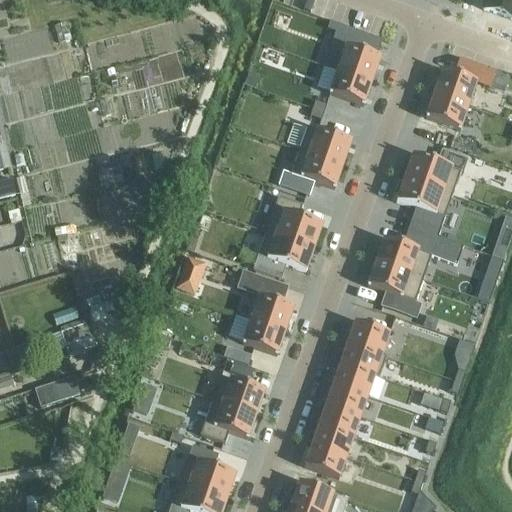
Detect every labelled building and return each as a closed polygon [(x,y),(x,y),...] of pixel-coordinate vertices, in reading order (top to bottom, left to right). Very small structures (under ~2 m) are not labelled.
[(511,0),(486,0),(482,12),(511,22),(511,0)] [(66,23),(54,27),(59,44),(71,41),(66,23)] [(329,24),(326,32),(335,35),(331,45),(338,48),(341,40),(349,43),(353,32),(329,24)] [(345,50),(336,73),(371,85),(379,62),(345,50)] [(459,60),(453,78),(476,86),(489,91),(495,72),(459,60)] [(336,73),(328,97),(363,109),(371,85),(336,73)] [(441,74),(433,98),(455,106),(467,110),(476,86),(453,78),(441,74)] [(247,76),(243,87),(253,91),(258,80),(247,76)] [(433,98),(425,122),(459,133),(467,110),(455,106),(433,98)] [(314,104),(311,111),(322,115),(324,107),(314,104)] [(311,111),(309,119),(319,122),(322,115),(311,111)] [(307,130),(299,153),(342,169),(350,145),(316,133),(307,130)] [(0,173),(8,171),(2,147),(0,147),(0,173)] [(282,174),(277,188),(308,199),(313,185),(334,192),(342,169),(299,153),(290,177),(282,174)] [(412,159),(404,182),(428,191),(452,199),(460,175),(462,176),(466,163),(440,154),(436,167),(412,159)] [(0,178),(0,196),(17,192),(13,175),(0,178)] [(404,182),(396,206),(414,212),(408,231),(437,241),(444,222),(452,199),(428,191),(404,182)] [(277,200),(265,235),(313,252),(321,228),(298,220),(302,208),(277,200)] [(511,221),(504,219),(490,258),(501,262),(511,230),(511,221)] [(383,243),(375,266),(402,276),(423,283),(431,259),(455,268),(462,250),(437,241),(408,231),(401,249),(383,243)] [(257,259),(252,272),(280,282),(285,268),(305,275),(313,252),(265,235),(257,259)] [(75,238),(61,241),(64,251),(77,248),(75,238)] [(184,254),(182,260),(193,264),(195,258),(184,254)] [(490,258),(476,299),(488,303),(502,262),(501,262),(490,258)] [(375,266),(367,290),(384,296),(379,310),(414,322),(419,308),(415,306),(423,283),(402,276),(375,266)] [(243,275),(237,292),(252,298),(258,280),(243,275)] [(258,300),(250,323),(284,335),(292,311),(258,300)] [(111,302),(104,304),(107,314),(114,312),(111,302)] [(250,323),(242,347),(276,359),(284,335),(250,323)] [(163,326),(160,336),(168,338),(171,329),(163,326)] [(354,326),(347,347),(381,359),(381,358),(388,338),(354,326)] [(48,339),(53,354),(65,349),(68,358),(92,350),(85,327),(48,339)] [(157,338),(154,346),(164,349),(167,342),(157,338)] [(347,347),(340,367),(374,379),(374,380),(378,382),(386,360),(381,358),(381,359),(347,347)] [(227,349),(223,359),(247,367),(250,357),(227,349)] [(340,367),(332,388),(367,400),(374,380),(374,379),(340,367)] [(457,373),(453,384),(459,386),(463,375),(457,373)] [(8,378),(0,380),(0,393),(12,390),(8,378)] [(72,379),(33,392),(39,410),(78,397),(72,379)] [(220,379),(212,403),(255,418),(263,394),(220,379)] [(453,384),(449,395),(455,397),(459,386),(453,384)] [(332,388),(325,408),(360,420),(367,400),(332,388)] [(212,403),(199,438),(224,448),(228,436),(247,442),(247,441),(255,418),(212,403)] [(441,403),(437,414),(444,416),(448,405),(441,403)] [(325,408),(318,429),(353,441),(360,420),(325,408)] [(427,421),(424,432),(437,436),(441,426),(427,421)] [(128,426),(117,456),(128,460),(138,430),(128,426)] [(318,429),(311,449),(345,461),(353,441),(318,429)] [(170,436),(168,443),(178,446),(181,439),(170,436)] [(427,444),(423,455),(430,457),(434,446),(427,444)] [(187,462),(178,485),(226,502),(234,478),(212,470),(217,458),(191,449),(187,462)] [(311,449),(304,470),(338,482),(345,461),(311,449)] [(52,450),(49,464),(58,466),(61,452),(52,450)] [(113,463),(100,500),(116,506),(129,468),(113,463)] [(417,473),(413,484),(419,487),(423,475),(417,473)] [(413,484),(409,496),(416,498),(419,487),(413,484)] [(170,509),(169,511),(222,511),(226,502),(178,485),(170,509)] [(298,485),(290,509),(299,511),(344,511),(348,503),(332,497),(298,485)]
